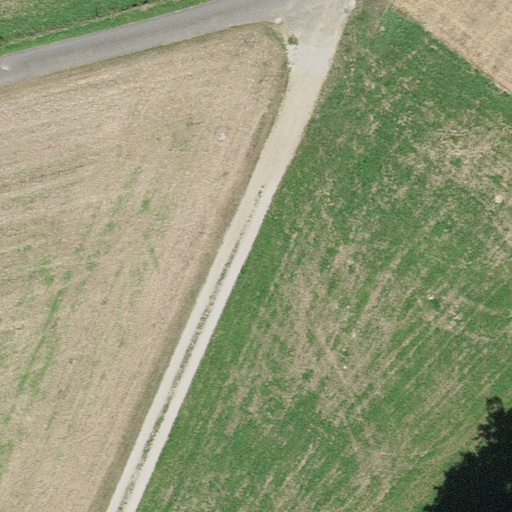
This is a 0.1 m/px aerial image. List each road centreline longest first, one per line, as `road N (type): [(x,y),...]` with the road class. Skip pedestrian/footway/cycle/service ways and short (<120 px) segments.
road 1 (track): [(325,0),(117,511)]
road 2 (track): [(268,0),(0,74)]
